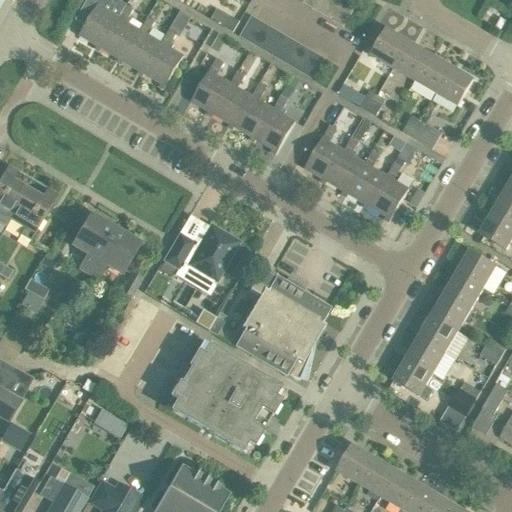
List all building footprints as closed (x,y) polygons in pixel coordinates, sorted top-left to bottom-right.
[(88,0),(76,20),(86,26),(79,36),(101,49),(119,19),(126,7),(127,6),(116,0),(88,0)] [(304,0),(302,4),(312,10),(318,0),(304,0)] [(323,17),(332,0),(318,0),(312,10),(323,17)] [(333,22),(345,2),(341,0),(332,0),(323,17),(333,22)] [(345,2),(333,22),(344,29),(355,9),(345,2)] [(119,19),(101,49),(123,62),(140,32),(129,26),(132,21),(129,19),(134,11),(126,7),(119,19)] [(251,44),(263,24),(252,17),(240,38),(251,44)] [(232,18),(226,28),(233,32),(238,23),(239,22),(232,18)] [(147,19),(143,27),(151,32),(155,24),(147,19)] [(263,24),(251,44),(261,50),(273,30),(263,24)] [(271,56),(283,36),(273,30),(261,50),(271,56)] [(393,70),(409,43),(387,30),(371,57),(393,70)] [(140,32),(123,62),(144,74),(161,45),(148,37),(140,32)] [(161,45),(144,74),(165,87),(183,57),(172,51),(174,46),(172,44),(176,36),(169,32),(161,45)] [(282,62),(294,42),(283,36),(271,56),(282,62)] [(292,69),(304,48),(294,42),(282,62),(292,69)] [(409,43),(393,70),(414,83),(430,56),(409,43)] [(302,75),(315,54),(304,48),(292,69),(302,75)] [(315,54),(302,75),(313,81),(325,61),(315,54)] [(430,56),(414,83),(435,95),(451,68),(430,56)] [(217,60),(212,69),(219,73),(224,64),(217,60)] [(451,68),(435,95),(457,108),(473,81),(451,68)] [(210,73),(192,103),(213,115),(230,86),(217,77),(210,73)] [(238,73),(233,81),(241,85),(246,77),(238,73)] [(259,85),(254,94),(262,98),(267,90),(259,85)] [(230,86),(213,115),(234,128),(252,98),(238,90),(230,86)] [(287,86),(280,98),(288,102),(294,91),(287,86)] [(299,116),(312,123),(326,96),(313,89),(299,116)] [(367,114),(377,97),(369,92),(360,109),(367,114)] [(377,97),(367,114),(376,118),(386,102),(377,97)] [(252,98),(234,128),(255,140),(273,111),(259,103),(252,98)] [(273,111),(255,140),(277,154),(295,124),(280,115),(288,102),(280,98),(273,111)] [(344,129),(352,113),(339,106),(331,123),(344,129)] [(410,139),(420,122),(412,117),(402,134),(410,139)] [(365,121),(353,141),(359,144),(370,125),(365,121)] [(420,122),(410,139),(432,153),(442,136),(420,122)] [(330,127),(325,135),(333,140),(337,131),(330,127)] [(395,138),(390,147),(401,153),(403,150),(406,144),(395,138)] [(344,153),(326,182),(347,195),(365,165),(354,159),(357,154),(354,152),(359,144),(353,141),(351,139),(344,153)] [(322,140),(304,169),(326,182),(344,153),(330,145),(322,140)] [(403,150),(410,154),(409,155),(414,157),(417,151),(406,144),(403,150)] [(373,152),(368,160),(376,165),(380,157),(373,152)] [(394,165),(389,173),(397,177),(402,169),(405,163),(398,159),(394,165)] [(365,165),(347,195),(369,208),(386,178),(373,170),(365,165)] [(0,224),(5,227),(9,220),(10,221),(29,190),(13,181),(18,172),(8,166),(0,178),(0,224)] [(386,178),(369,208),(391,221),(409,191),(394,183),(386,178)] [(42,198),(29,190),(10,221),(24,229),(20,236),(29,242),(57,196),(48,190),(42,198)] [(491,214),(511,225),(511,197),(504,192),(491,214)] [(478,236),(505,251),(511,239),(511,225),(491,214),(478,236)] [(116,231),(92,216),(74,247),(88,255),(80,270),(90,275),(116,231)] [(180,237),(165,263),(160,271),(173,279),(183,263),(190,267),(189,267),(216,283),(239,244),(214,229),(207,241),(204,240),(197,252),(191,249),(194,245),(180,237)] [(139,244),(116,231),(90,275),(98,280),(106,266),(121,275),(139,244)] [(469,253),(456,275),(482,291),(495,269),(469,253)] [(44,257),(40,264),(49,269),(53,262),(44,257)] [(259,299),(240,329),(244,331),(234,348),(286,378),(287,376),(292,379),(299,382),(311,353),(310,352),(325,328),(321,325),(330,309),(276,277),(275,279),(261,271),(248,292),(259,299)] [(119,292),(130,299),(141,282),(130,274),(119,292)] [(456,275),(443,297),(469,312),(482,291),(456,275)] [(47,291),(29,280),(23,290),(41,301),(47,291)] [(430,318),(457,334),(469,312),(443,297),(430,318)] [(196,324),(204,329),(208,331),(215,319),(203,312),(196,324)] [(220,315),(209,333),(216,337),(226,319),(220,315)] [(444,355),(457,334),(430,318),(418,339),(444,355)] [(405,361),(432,376),(444,355),(418,339),(405,361)] [(485,349),(501,359),(506,351),(489,341),(485,349)] [(248,443),(254,447),(263,432),(256,429),(266,412),(272,416),(281,401),(275,398),(281,388),(210,346),(204,356),(198,352),(189,367),(183,363),(174,380),(180,383),(171,398),(177,402),(171,412),(242,453),(248,443)] [(501,359),(485,349),(480,357),(497,367),(501,359)] [(13,368),(0,360),(0,388),(1,389),(13,368)] [(426,386),(432,376),(405,361),(392,383),(427,403),(434,391),(426,386)] [(13,368),(1,389),(21,400),(33,379),(13,368)] [(90,394),(91,394),(96,385),(87,380),(82,389),(90,394)] [(459,392),(476,402),(481,394),(464,384),(459,392)] [(0,388),(0,420),(8,425),(21,400),(1,389),(0,388)] [(455,400),(449,410),(466,419),(472,410),(476,402),(459,392),(455,400)] [(489,397),(482,409),(483,409),(494,415),(501,403),(489,397)] [(509,421),(498,439),(509,445),(511,442),(511,422),(510,421),(509,421)] [(10,423),(0,439),(0,442),(9,447),(20,454),(21,453),(31,435),(10,423)] [(354,446),(337,472),(359,485),(375,459),(354,446)] [(375,459),(359,485),(380,498),(396,471),(375,459)] [(182,466),(155,511),(219,511),(231,494),(182,466)] [(396,471),(380,498),(402,511),(418,484),(396,471)] [(79,511),(87,498),(93,487),(69,474),(63,485),(52,504),(47,511),(79,511)] [(101,511),(131,511),(140,497),(118,484),(101,511)] [(418,484),(402,511),(403,511),(429,511),(439,496),(418,484)] [(9,508),(15,511),(21,511),(33,491),(22,485),(9,508)] [(439,496),(429,511),(458,511),(460,509),(439,496)]
